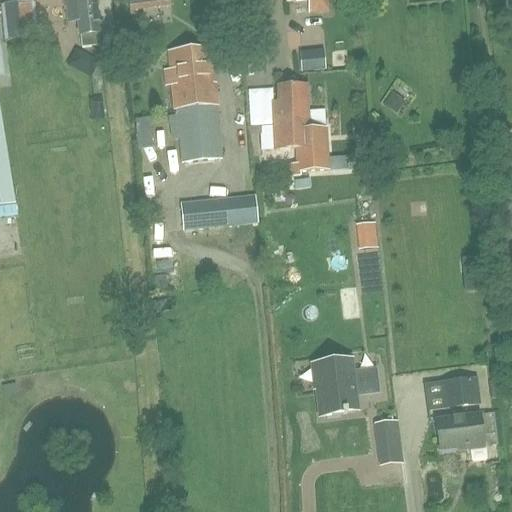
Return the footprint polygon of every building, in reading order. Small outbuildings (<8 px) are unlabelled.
[(81,48),(99,46),(97,34),(99,34),(95,0),(64,0),(66,14),(77,13),(79,36),(80,36),(81,48)] [(325,0),(283,0),(284,3),(306,0),(308,13),(327,10),(325,0)] [(38,40),(34,3),(0,6),(4,43),(38,40)] [(265,58),(261,31),(264,31),(262,18),(239,21),(244,60),(265,58)] [(175,110),(180,164),(221,161),(210,50),(168,54),(170,79),(175,110)] [(94,73),(100,60),(82,51),(76,64),(94,73)] [(279,105),(273,105),(273,125),(273,127),(275,152),(294,151),(295,165),(285,166),(286,179),(300,178),(300,173),(353,170),(352,158),(329,159),(328,141),(327,129),(325,129),(308,130),(307,124),(307,113),(306,87),(278,88),(279,105)] [(0,205),(14,203),(0,115),(0,205)] [(246,138),(245,160),(256,160),(257,138),(246,138)] [(150,158),(151,178),(169,177),(168,157),(150,158)] [(320,193),(319,182),(304,183),(305,195),(320,193)] [(185,230),(237,225),(234,201),(183,206),(185,230)] [(201,260),(202,274),(230,271),(229,257),(201,260)] [(462,260),(462,271),(487,269),(486,258),(462,260)] [(167,288),(193,287),(192,275),(166,276),(167,288)] [(350,374),(349,362),(315,366),(315,367),(313,368),(315,389),(318,389),(321,418),(347,415),(346,413),(355,412),(353,395),(359,394),(359,397),(378,394),(375,371),(350,374)] [(442,383),(445,411),(481,407),(477,379),(442,383)] [(493,414),(479,416),(435,422),(439,452),(466,448),(466,450),(498,446),(493,414)] [(396,425),(375,428),(380,463),(401,460),(396,425)]
